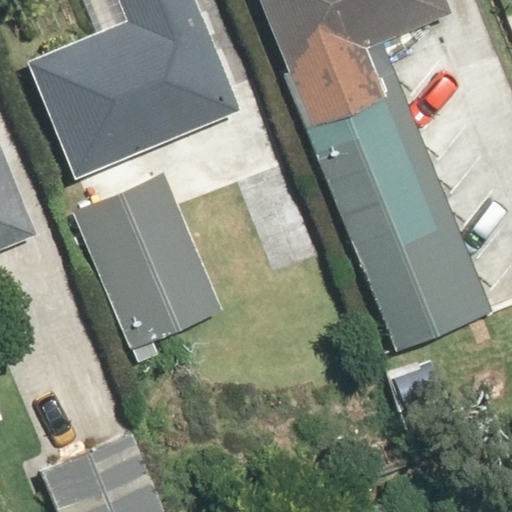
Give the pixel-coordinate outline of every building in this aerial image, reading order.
[(243,101),(203,0),(91,0),(104,31),(35,58),(77,166),(243,101)] [(263,0),(312,116),(402,81),(384,35),(445,11),(441,0),(263,0)] [(402,81),(312,116),(402,346),(492,311),(402,81)] [(0,237),(37,223),(0,127),(0,237)] [(170,160),(73,198),(131,346),(228,309),(170,160)] [(380,351),(329,373),(343,406),(394,384),(380,351)] [(168,511),(132,425),(41,463),(61,511),(168,511)] [(433,511),(429,501),(404,511),(433,511)]
